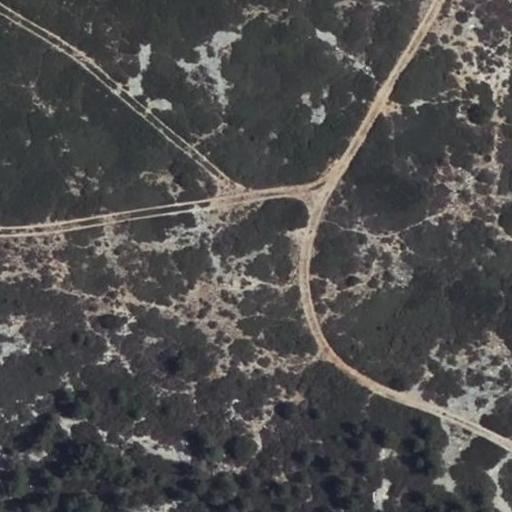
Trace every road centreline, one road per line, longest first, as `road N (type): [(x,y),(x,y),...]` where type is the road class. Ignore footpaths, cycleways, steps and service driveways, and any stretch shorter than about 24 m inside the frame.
road 1 (track): [(448,0),(334,185),(318,229),(311,288),(328,344),(362,379),(511,441)]
road 2 (track): [(0,230),(310,191),(329,197)]
road 3 (track): [(250,198),(82,56),(0,5)]
